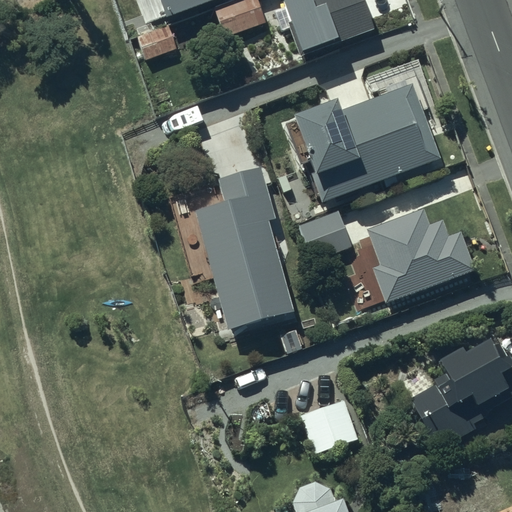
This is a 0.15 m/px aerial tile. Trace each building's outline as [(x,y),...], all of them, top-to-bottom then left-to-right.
[(152,0),(161,21),(216,0),(152,0)] [(254,0),(234,0),(210,9),(222,41),(264,26),(254,0)] [(282,0),(275,3),(294,57),(319,48),(321,51),(370,34),(357,0),(282,0)] [(134,36),(143,62),(174,52),(166,26),(134,36)] [(326,106),(288,121),(290,125),(282,128),(295,162),(302,159),(318,204),(311,206),(315,217),(330,211),(327,203),(401,175),(404,182),(417,177),(414,171),(438,162),(411,87),(331,116),(326,106)] [(179,215),(212,335),(277,317),(253,228),(266,225),(252,175),(202,189),(207,207),(179,215)] [(335,212),(295,228),(310,265),(349,249),(335,212)] [(367,270),(381,307),(470,275),(455,234),(444,238),(439,224),(425,229),(419,213),(363,233),(375,267),(367,270)] [(511,375),(509,370),(496,346),(488,350),(484,343),(460,356),(457,351),(432,364),(439,377),(433,380),(423,363),(397,377),(410,400),(406,402),(430,444),(448,435),(451,441),(473,429),(484,451),(511,436),(511,375)] [(343,402),(297,417),(310,457),(356,442),(343,402)] [(291,511),(340,511),(337,503),(334,505),(328,492),(312,484),(296,490),(289,505),(291,511)]
